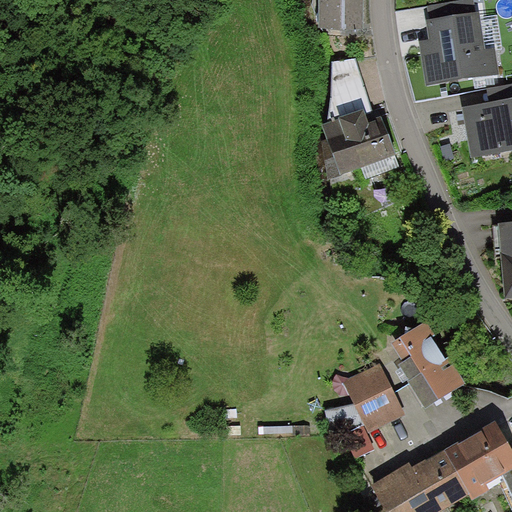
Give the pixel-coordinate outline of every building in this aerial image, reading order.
[(362,0),(314,0),(314,37),(362,38),(362,0)] [(478,18),(426,25),(429,45),(419,47),(425,89),(497,79),(493,52),(483,54),(478,18)] [(353,60),(331,63),(328,126),(370,111),(353,60)] [(491,106),(462,111),(471,161),(511,153),(511,87),(489,92),(491,106)] [(370,111),(328,126),(324,126),(328,144),(322,146),(337,181),(393,161),(374,109),(370,111)] [(511,226),(498,227),(502,304),(511,303),(511,226)] [(426,325),(386,350),(424,411),(464,387),(426,325)] [(379,368),(342,387),(368,438),(406,418),(379,368)] [(511,424),(497,433),(510,456),(511,454),(511,424)] [(444,456),(468,499),(472,506),(490,496),(487,491),(499,484),(511,476),(511,459),(510,456),(497,433),(494,428),(444,456)] [(410,468),(371,490),(383,511),(445,511),(468,499),(444,456),(413,473),(410,468)] [(511,476),(499,484),(511,506),(511,476)]
